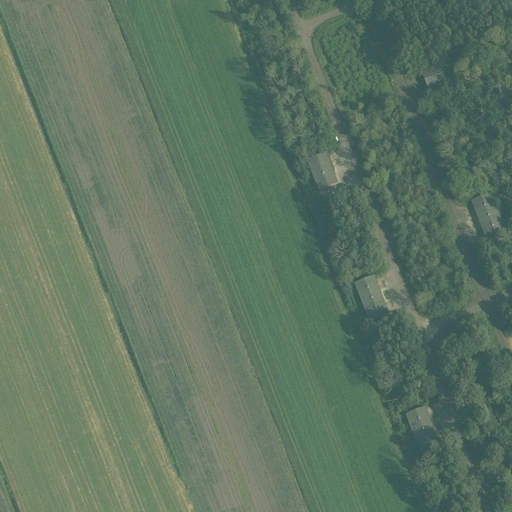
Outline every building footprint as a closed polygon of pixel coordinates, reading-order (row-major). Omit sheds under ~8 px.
[(421,74),(421,75),(427,90),(445,83),(439,67),(421,74)] [(318,193),(338,185),(326,155),(306,162),(318,193)] [(471,203),(486,241),(506,233),(491,195),(471,203)] [(369,324),(389,316),(374,278),(354,286),(369,324)] [(445,342),(448,353),(461,348),(458,337),(445,342)] [(421,455),(441,447),(425,409),(406,416),(421,455)]
